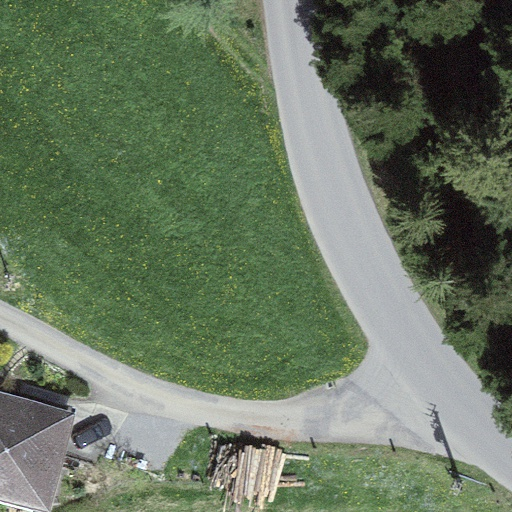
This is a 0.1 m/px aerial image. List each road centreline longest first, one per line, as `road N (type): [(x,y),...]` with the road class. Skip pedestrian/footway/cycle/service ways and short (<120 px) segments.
road 1 (unclassified): [(295,0),(318,128),(343,204),(434,363),(511,447)]
road 2 (track): [(0,312),(218,410),(360,398),(434,363)]
